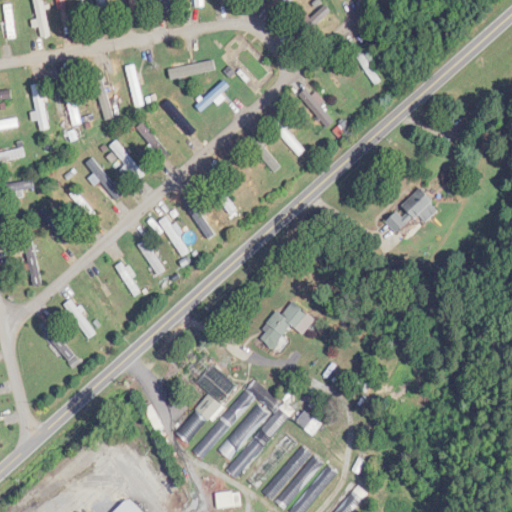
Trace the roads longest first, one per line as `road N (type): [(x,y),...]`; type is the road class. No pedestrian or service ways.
road 1 (residential): [(0,469),(511,14)]
road 2 (residential): [(322,49),(38,301),(3,322)]
road 3 (residential): [(0,63),(233,22),(259,29),(280,53),(283,81)]
road 4 (residential): [(33,442),(0,310)]
